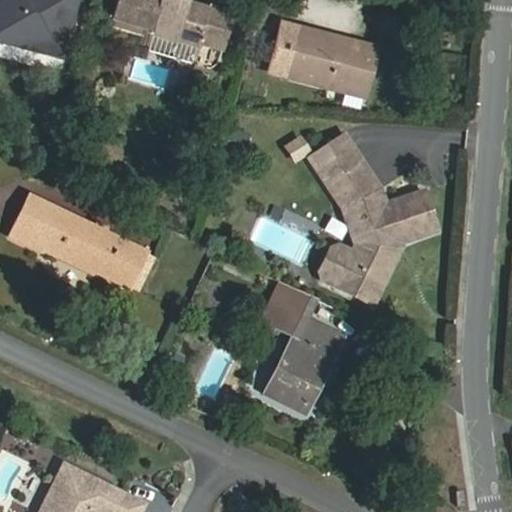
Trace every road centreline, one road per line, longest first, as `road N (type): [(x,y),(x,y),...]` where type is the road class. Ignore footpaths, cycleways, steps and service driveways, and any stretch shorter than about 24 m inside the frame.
road 1 (residential): [(494,511),(483,404),(500,0)]
road 2 (residential): [(225,449),(0,340)]
road 3 (unknown): [(493,139),(328,130)]
road 4 (residential): [(356,511),(225,449)]
